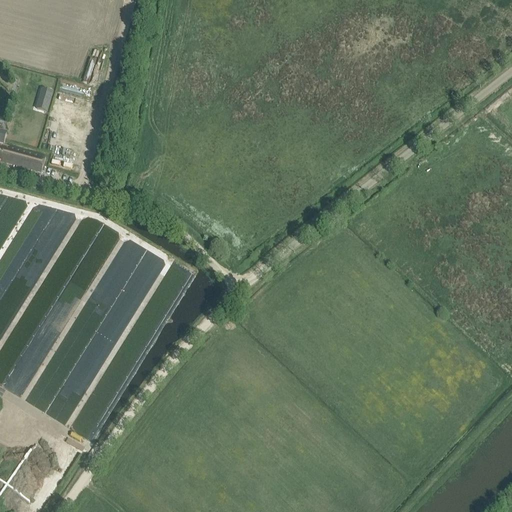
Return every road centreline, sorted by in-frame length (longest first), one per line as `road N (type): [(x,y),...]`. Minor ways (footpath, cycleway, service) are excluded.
road 1 (unclassified): [(0,172),(147,210),(178,228),(238,289),(511,70)]
road 2 (track): [(238,289),(143,397),(60,511)]
